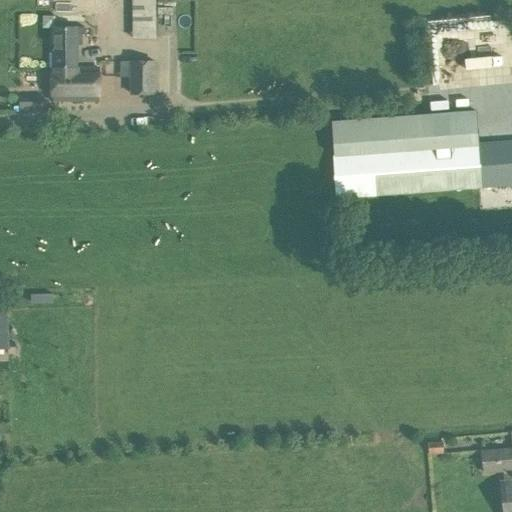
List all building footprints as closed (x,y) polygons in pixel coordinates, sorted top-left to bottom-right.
[(133,39),(155,39),(153,0),(143,0),(132,0),(133,39)] [(478,5),(477,31),(494,31),(494,6),(478,5)] [(464,67),(475,67),(474,24),(452,24),(453,56),(464,56),(464,67)] [(50,69),(52,69),(77,68),(77,67),(77,26),(52,26),(52,51),(50,50),(50,69)] [(158,60),(134,60),(134,93),(158,93),(158,60)] [(99,67),(77,67),(77,68),(52,69),(52,102),(99,102),(99,67)] [(341,153),(332,154),(335,198),(511,184),(511,149),(495,151),(494,142),(486,143),(483,110),(338,121),(341,153)] [(428,433),(427,442),(429,453),(444,452),(443,434),(428,433)] [(511,511),(511,448),(481,451),(483,473),(503,471),(504,481),(500,482),(503,511),(511,511)]
